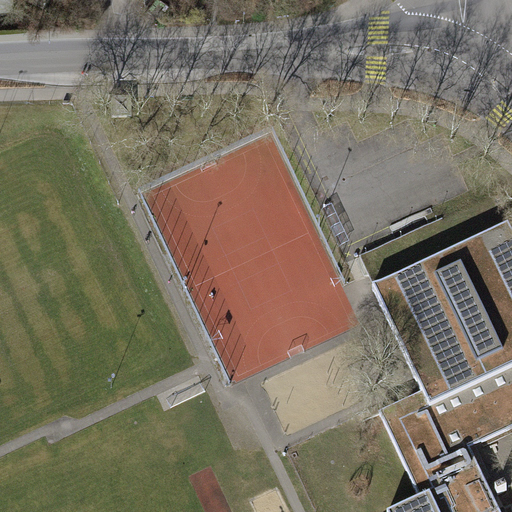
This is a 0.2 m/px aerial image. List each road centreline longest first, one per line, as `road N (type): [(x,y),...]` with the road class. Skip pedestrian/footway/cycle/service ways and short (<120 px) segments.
road 1 (secondary): [(124,59),(376,50),(449,58)]
road 2 (secondary): [(0,60),(124,59)]
